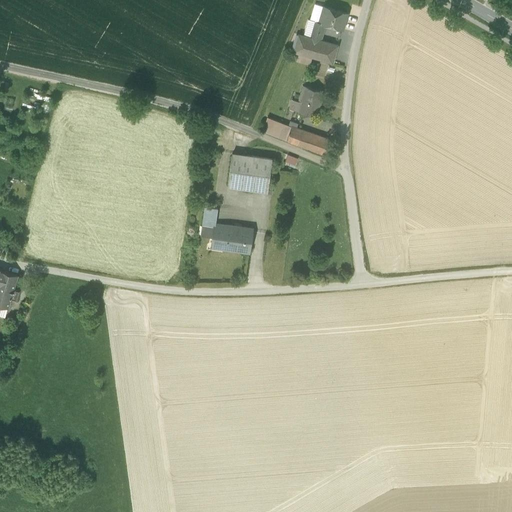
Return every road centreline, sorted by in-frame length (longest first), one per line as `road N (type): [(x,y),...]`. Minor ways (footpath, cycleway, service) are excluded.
road 1 (unclassified): [(0,258),(182,295),(360,284)]
road 2 (unclassified): [(346,174),(165,101),(0,66)]
road 3 (unclassified): [(346,174),(350,68),(367,0)]
road 4 (unclassified): [(360,284),(511,273)]
